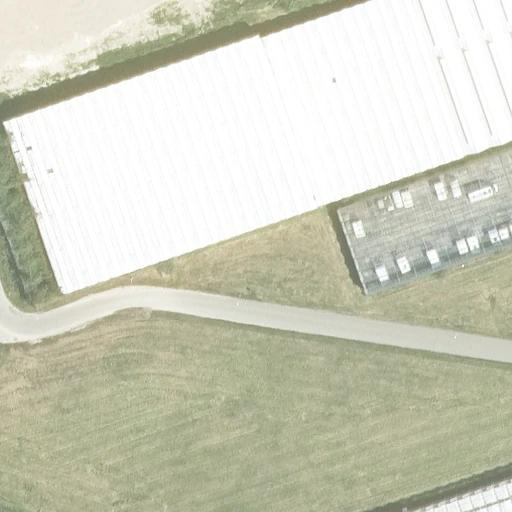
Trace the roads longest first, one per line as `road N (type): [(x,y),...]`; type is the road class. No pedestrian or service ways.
road 1 (residential): [(0,319),(30,330),(131,298),(511,352)]
road 2 (residential): [(132,0),(57,34),(0,44)]
